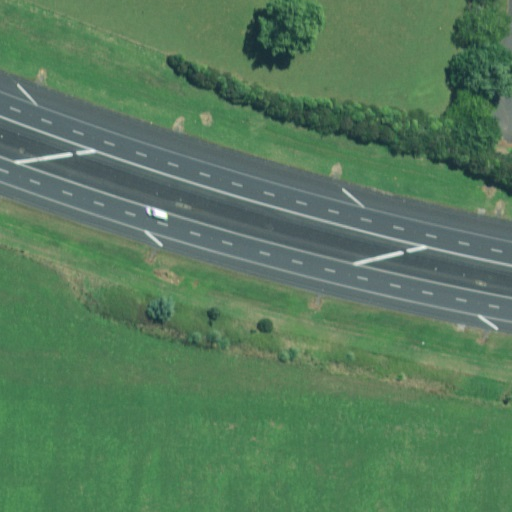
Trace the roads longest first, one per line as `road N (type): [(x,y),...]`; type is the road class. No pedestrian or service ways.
road 1 (motorway): [(0,104),(303,203),(511,253)]
road 2 (motorway): [(511,311),(259,253),(0,170)]
